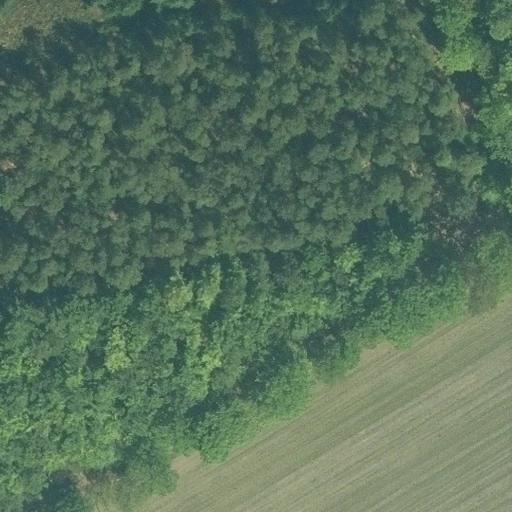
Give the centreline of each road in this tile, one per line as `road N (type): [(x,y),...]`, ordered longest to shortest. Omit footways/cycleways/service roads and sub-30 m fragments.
road 1 (track): [(0,294),(511,207),(511,165),(432,0)]
road 2 (track): [(511,215),(21,511)]
